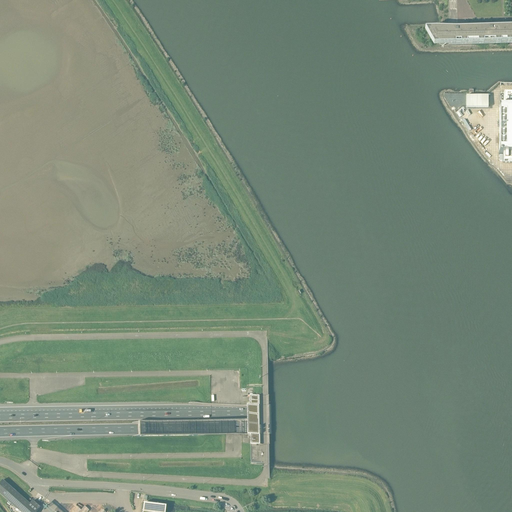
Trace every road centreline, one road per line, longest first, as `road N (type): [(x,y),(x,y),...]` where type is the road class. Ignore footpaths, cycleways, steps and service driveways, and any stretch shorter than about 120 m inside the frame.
road 1 (motorway): [(511,408),(0,416)]
road 2 (motorway): [(0,431),(511,423)]
road 3 (unclassified): [(0,460),(39,480),(213,496),(236,509)]
